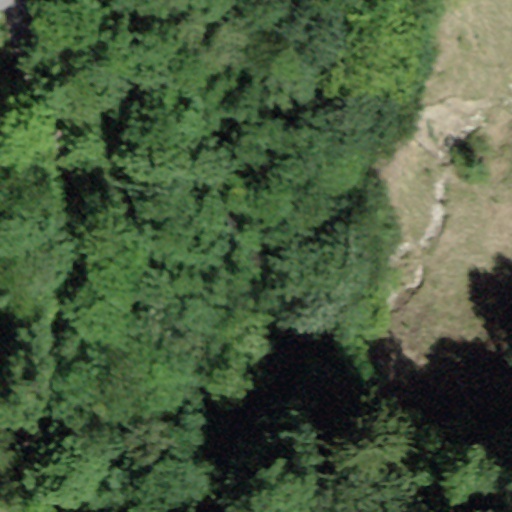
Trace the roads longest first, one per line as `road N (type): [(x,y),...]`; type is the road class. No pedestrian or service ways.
road 1 (track): [(0,44),(71,182),(68,281),(35,388),(48,461),(96,498),(318,511)]
road 2 (track): [(355,511),(451,486),(511,484)]
